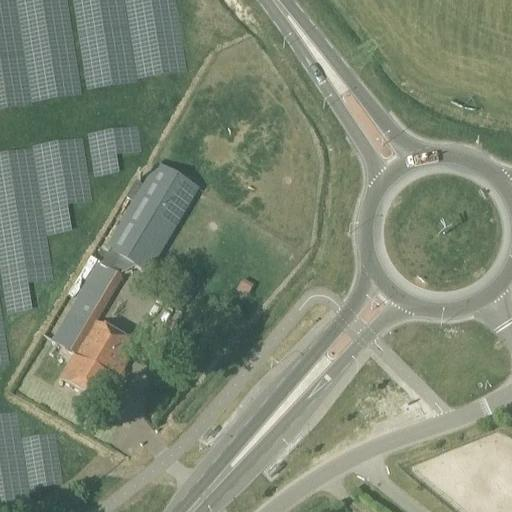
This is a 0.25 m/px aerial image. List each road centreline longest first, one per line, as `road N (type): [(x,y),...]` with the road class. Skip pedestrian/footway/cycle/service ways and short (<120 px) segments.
road 1 (unclassified): [(281,511),(382,449),(511,394)]
road 2 (primary): [(193,511),(307,388)]
road 3 (primary): [(428,162),(326,61)]
road 4 (primary): [(326,61),(381,192)]
road 5 (primary): [(307,388),(411,307)]
road 6 (primary): [(377,281),(307,388)]
